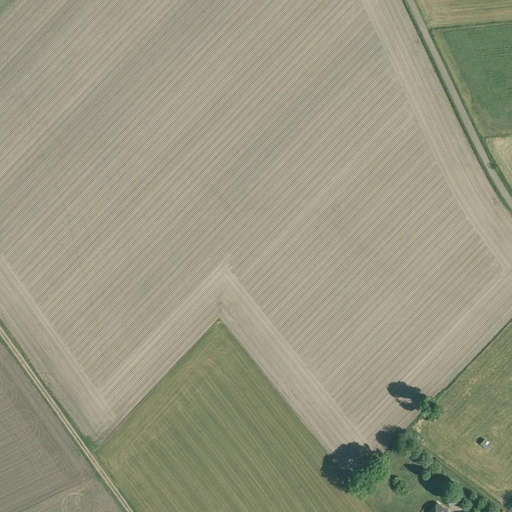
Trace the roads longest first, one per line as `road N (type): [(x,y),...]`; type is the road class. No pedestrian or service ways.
road 1 (unclassified): [(511,204),(410,0)]
road 2 (track): [(0,330),(130,511)]
